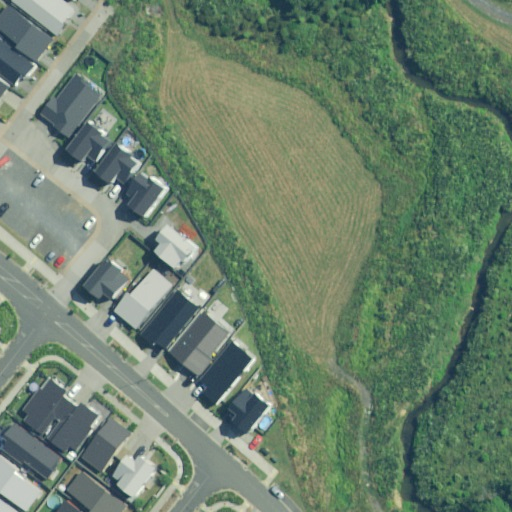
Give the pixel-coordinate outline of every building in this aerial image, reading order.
[(215,404),(252,359),(231,341),(198,380),(206,386),(201,392),(215,404)] [(245,434),(269,404),(253,392),(252,393),(244,387),(227,409),(235,415),(230,422),(245,434)] [(24,460),(50,479),(54,474),(57,470),(56,468),(63,458),(15,422),(4,436),(12,442),(6,449),(23,462),(24,460)] [(1,455),(0,456),(0,488),(30,511),(44,493),(20,474),(22,471),(1,455)] [(120,511),(125,505),(82,472),(67,490),(91,510),(89,511),(120,511)] [(0,511),(19,511),(0,497),(0,511)] [(79,511),(64,500),(55,511),(79,511)]
